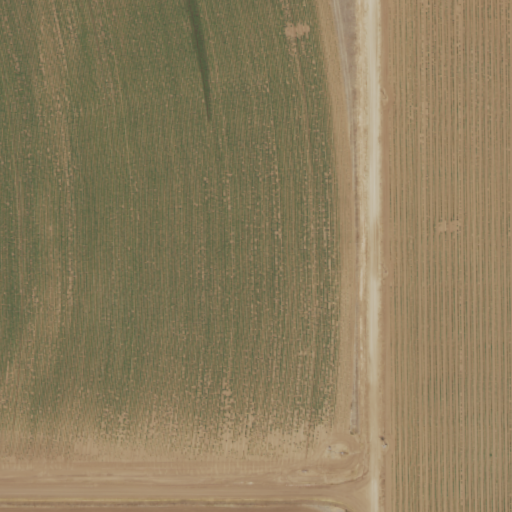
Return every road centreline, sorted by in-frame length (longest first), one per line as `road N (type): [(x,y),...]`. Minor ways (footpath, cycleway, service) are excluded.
road 1 (residential): [(362,511),(361,0)]
road 2 (residential): [(0,470),(360,471)]
